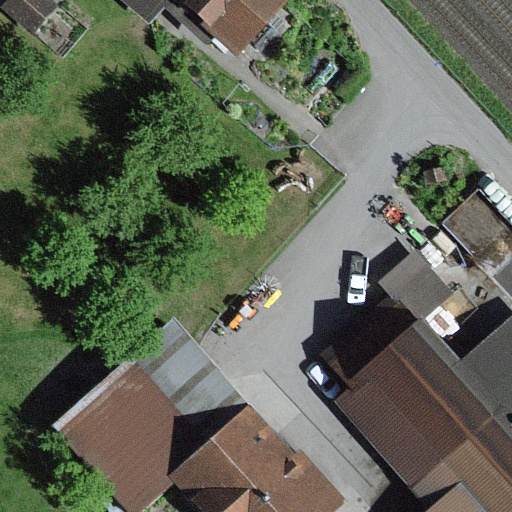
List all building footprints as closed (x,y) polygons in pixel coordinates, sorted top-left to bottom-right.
[(34,36),(59,6),(51,0),(8,0),(1,8),(34,36)] [(287,0),(121,0),(150,25),(165,9),(207,46),(215,38),(240,56),(287,0)] [(377,283),(389,297),(393,292),(421,324),(453,296),(414,251),(377,283)] [(389,297),(303,371),(425,510),(422,511),(511,511),(511,324),(461,369),(421,324),(393,292),(389,297)] [(170,315),(46,426),(124,511),(144,511),(175,485),(199,511),(336,511),(347,503),(299,450),(296,454),(170,315)]
